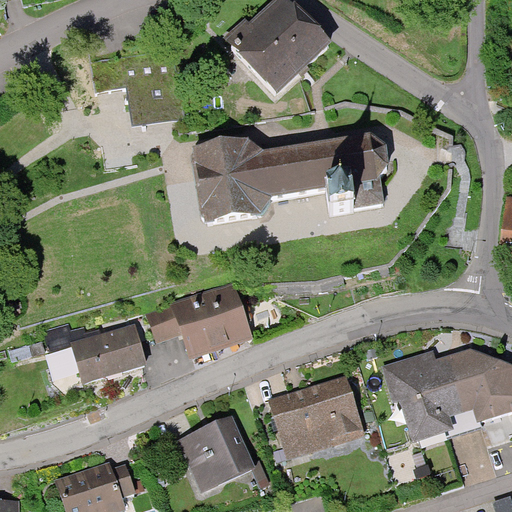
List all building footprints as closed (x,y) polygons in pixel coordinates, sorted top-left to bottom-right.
[(279,94),(331,44),(288,0),(279,0),(252,26),(247,21),(227,41),(279,94)] [(133,128),(186,122),(184,112),(201,110),(193,49),(89,62),(93,95),(128,90),(133,128)] [(249,141),(193,151),(203,224),(262,215),(272,199),(327,188),(332,213),(384,203),(380,179),(388,167),(386,147),(370,134),(264,152),(249,141)] [(511,201),(507,201),(500,262),(511,262),(511,201)] [(196,300),(146,318),(156,347),(180,339),(188,364),(254,342),(234,287),(196,300)] [(135,326),(70,343),(81,386),(146,368),(141,348),(135,326)] [(434,353),(382,369),(397,426),(406,423),(412,445),(452,433),(453,420),(472,414),(477,425),(511,414),(511,355),(494,347),(436,362),(434,353)] [(345,377),(265,403),(284,462),(364,437),(345,377)] [(236,415),(177,441),(199,492),(259,466),(236,415)] [(122,458),(51,480),(61,511),(125,511),(122,501),(135,498),(122,458)] [(0,511),(18,511),(18,502),(0,502),(0,511)]
